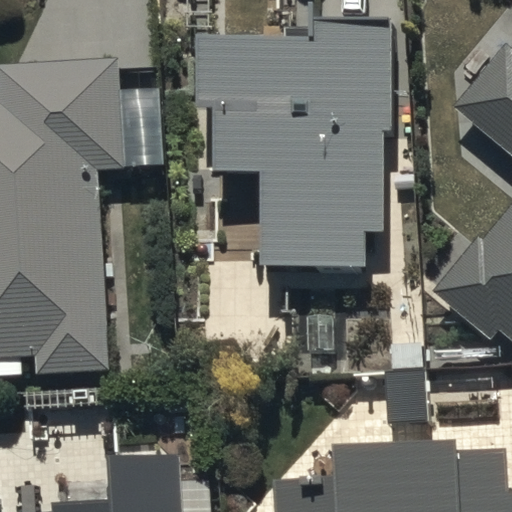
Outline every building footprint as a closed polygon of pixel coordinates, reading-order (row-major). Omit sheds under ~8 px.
[(325,51),(207,53),(208,126),(220,126),(221,186),(269,185),(271,278),(375,277),(375,244),(390,243),(389,146),(402,146),(400,31),(325,32),(325,51)] [(511,52),(460,115),(511,158),(511,219),(440,307),(495,353),(504,342),(511,348),(511,52)] [(105,181),(130,180),(130,149),(161,147),(159,77),(129,77),(129,70),(3,76),(4,112),(0,112),(0,384),(26,383),(25,369),(40,368),(40,384),(115,381),(105,181)] [(6,511),(3,454),(0,453),(0,511),(215,511),(214,488),(190,490),(189,467),(117,472),(119,511),(6,511)] [(282,511),(511,511),(511,489),(510,465),(469,467),(469,455),(346,464),(347,489),(282,493),(282,511)]
